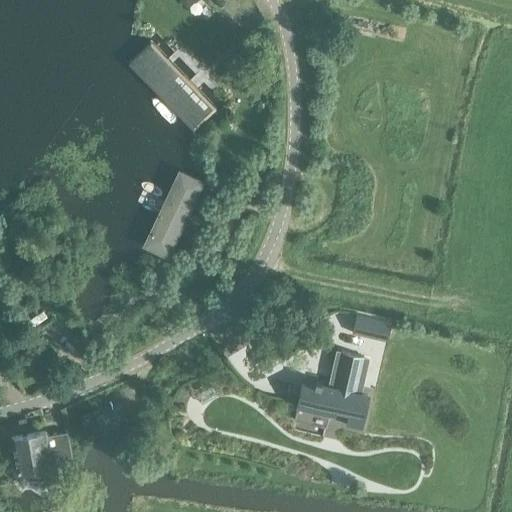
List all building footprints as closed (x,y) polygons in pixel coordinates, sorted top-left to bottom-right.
[(208,20),(219,8),(210,0),(198,0),(193,6),(208,20)] [(327,13),(324,30),(343,33),(346,15),(327,13)] [(345,55),(347,39),(331,37),(330,54),(345,55)] [(352,332),(377,338),(387,340),(391,323),(383,321),(356,315),(352,332)] [(348,416),(353,417),(362,419),(368,395),(361,393),(355,392),(364,355),(342,350),(333,387),(321,384),(321,381),(315,380),(315,383),(303,380),(294,419),(327,427),(330,412),(335,413),(336,408),(349,411),(348,416)] [(89,431),(90,431),(105,425),(99,409),(83,415),(89,431)] [(46,435),(45,431),(12,437),(18,470),(51,464),(50,455),(58,454),(59,457),(72,455),(67,431),(46,435)]
